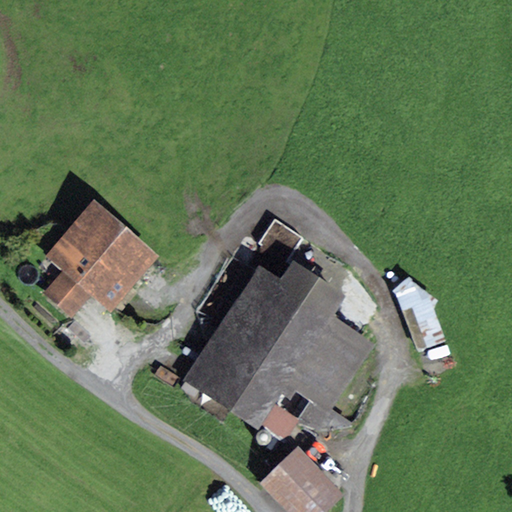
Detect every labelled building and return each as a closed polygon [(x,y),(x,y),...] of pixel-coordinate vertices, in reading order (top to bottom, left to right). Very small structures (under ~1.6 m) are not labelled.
[(94,198),(44,257),(61,271),(42,294),(70,317),(91,293),(112,312),(161,254),(94,198)] [(281,279),(259,264),(257,267),(249,261),(217,309),(226,315),(183,380),(186,381),(182,387),(196,397),(200,391),(259,430),(262,424),(286,439),(296,423),(299,419),(276,404),(282,393),(290,399),(296,390),(311,400),(330,413),(376,342),(333,314),(347,293),(294,259),(281,279)] [(409,277),(393,290),(416,350),(447,342),(433,309),(438,300),(409,277)] [(418,362),(423,376),(458,364),(454,351),(418,362)] [(330,413),(311,400),(299,419),(296,423),(318,431),(352,427),(330,413)] [(261,444),(263,445),(266,444),(268,443),(270,441),(271,438),(271,435),(270,433),(268,431),(266,430),(263,429),(261,430),(258,431),(257,432),(255,435),(255,437),(255,439),(257,442),(258,443),(261,444)] [(296,446),(259,482),(288,511),(326,511),(344,495),(296,446)]
